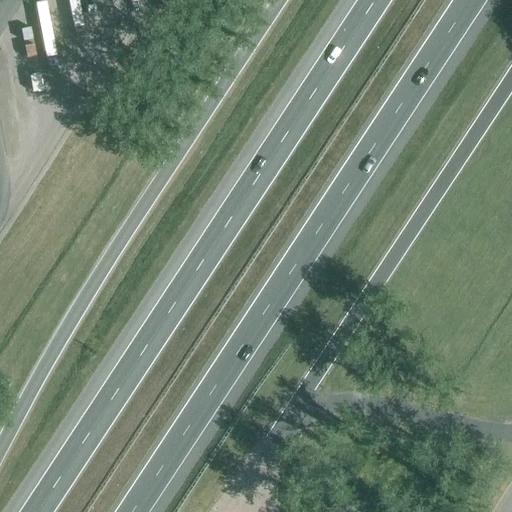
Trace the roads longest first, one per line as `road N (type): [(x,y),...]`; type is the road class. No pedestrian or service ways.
road 1 (motorway): [(132,511),(470,0)]
road 2 (motorway): [(374,0),(36,511)]
